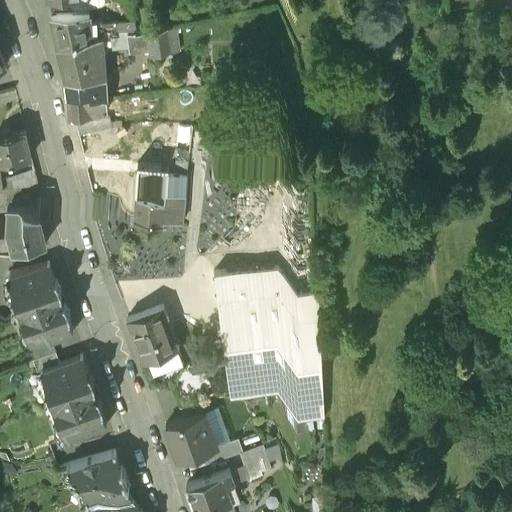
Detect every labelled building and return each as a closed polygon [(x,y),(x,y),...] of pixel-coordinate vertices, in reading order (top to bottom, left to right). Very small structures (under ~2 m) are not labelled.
[(91,8),(78,11),(81,23),(94,20),(91,8)] [(81,23),(40,20),(43,50),(75,47),(84,48),(84,24),(81,23)] [(99,26),(84,24),(84,48),(100,48),(99,26)] [(99,26),(100,48),(127,49),(122,29),(99,26)] [(53,93),(98,85),(97,69),(87,70),(86,63),(46,66),(53,93)] [(123,84),(134,84),(131,72),(108,75),(110,84),(123,84)] [(168,101),(166,76),(134,84),(123,84),(124,90),(126,97),(145,94),(147,107),(168,101)] [(102,124),(98,85),(53,93),(61,127),(85,126),(102,124)] [(85,126),(61,127),(63,145),(102,145),(102,124),(85,126)] [(102,145),(63,145),(65,164),(87,162),(104,157),(102,145)] [(108,170),(107,165),(86,166),(90,180),(113,174),(112,169),(108,170)] [(0,212),(27,207),(22,179),(0,183),(0,212)] [(184,220),(188,191),(174,189),(174,194),(178,195),(175,219),(183,220),(184,220)] [(164,218),(163,228),(151,224),(136,223),(133,249),(149,251),(168,253),(168,248),(180,249),(183,220),(175,219),(164,218)] [(0,241),(15,239),(35,237),(31,219),(1,230),(0,227),(0,241)] [(18,250),(15,239),(0,241),(0,260),(4,260),(4,257),(15,255),(14,251),(18,250)] [(18,250),(14,251),(15,255),(4,257),(4,260),(8,275),(10,284),(43,276),(37,249),(26,252),(25,248),(18,250)] [(10,284),(8,275),(0,276),(0,286),(10,286),(10,284)] [(318,290),(213,304),(230,425),(323,412),(318,290)] [(46,295),(5,310),(17,345),(59,330),(46,295)] [(59,330),(17,345),(30,380),(49,373),(71,365),(59,330)] [(141,392),(172,381),(162,353),(166,351),(161,337),(124,350),(129,364),(131,364),(141,392)] [(49,373),(30,380),(26,381),(30,393),(53,385),(49,373)] [(140,392),(148,415),(155,418),(156,420),(169,415),(185,409),(180,397),(174,380),(172,381),(141,392),(140,392)] [(57,395),(53,385),(30,393),(34,404),(38,402),(57,395)] [(57,395),(38,402),(50,437),(92,422),(79,387),(57,395)] [(212,426),(199,390),(180,397),(185,409),(169,415),(178,438),(201,430),(212,426)] [(105,458),(92,422),(50,437),(64,473),(105,458)] [(201,430),(178,438),(182,450),(200,443),(205,441),(201,430)] [(213,478),(200,443),(182,450),(163,456),(175,492),(198,484),(213,479),(213,478)] [(236,470),(213,478),(213,479),(198,484),(202,496),(238,483),(241,482),(236,470)] [(261,475),(241,482),(238,483),(247,511),(261,506),(260,502),(269,499),(261,475)] [(112,483),(63,500),(67,511),(124,511),(120,499),(118,499),(112,483)] [(232,511),(228,500),(195,511),(232,511)]
